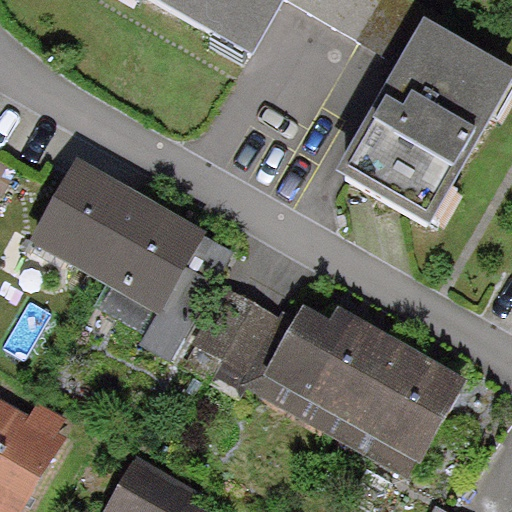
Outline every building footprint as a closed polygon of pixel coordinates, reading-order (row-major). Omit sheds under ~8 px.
[(148,0),(254,60),(288,0),(148,0)] [(293,0),(399,63),(422,24),(431,10),(414,0),(293,0)] [(511,75),(422,24),(399,63),(335,176),(429,230),(511,86),(511,75)] [(240,254),(77,164),(31,246),(159,317),(141,347),(177,367),(240,254)] [(282,323),(223,292),(193,347),(250,377),(282,323)] [(304,313),(298,324),(286,317),(282,323),(250,377),(244,389),(412,485),(470,385),(342,311),(332,330),(304,313)] [(40,406),(32,419),(0,399),(0,511),(23,511),(67,439),(59,434),(67,422),(40,406)] [(201,511),(193,507),(201,494),(138,458),(107,511),(201,511)]
